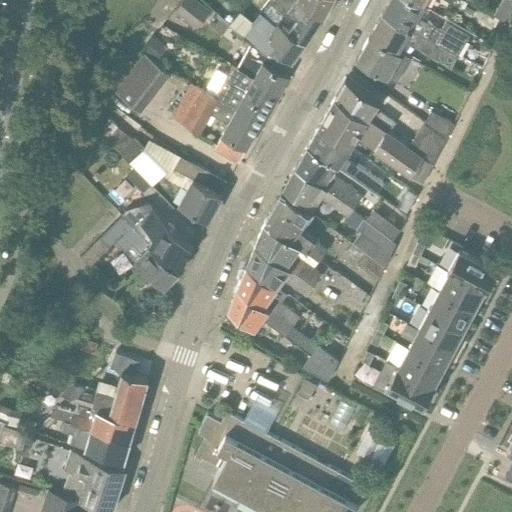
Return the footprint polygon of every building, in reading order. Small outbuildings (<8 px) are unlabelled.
[(196,25),(208,9),(196,0),(182,0),(175,9),(196,25)] [(228,0),(221,11),(233,18),(240,8),(228,0)] [(267,6),(254,21),(241,35),(244,37),(252,44),(281,67),(285,69),(292,59),(292,60),(307,40),(291,26),(297,16),(279,0),(271,0),(267,5),(267,6)] [(323,15),(304,0),(279,0),(297,16),(291,26),(307,40),(323,15)] [(304,0),(323,15),(324,16),(332,0),(304,0)] [(390,0),(384,11),(458,55),(470,34),(446,21),(441,29),(418,16),(425,5),(414,0),(390,0)] [(511,0),(501,0),(493,16),(506,22),(511,10),(511,0)] [(451,67),(458,55),(384,11),(371,34),(399,51),(405,40),(451,67)] [(230,24),(217,13),(209,23),(223,34),(230,24)] [(399,51),(371,34),(356,59),(394,80),(408,56),(399,51)] [(279,70),(281,67),(252,44),(239,67),(278,90),(287,75),(279,70)] [(115,91),(141,110),(170,72),(144,53),(115,91)] [(237,163),(261,121),(278,90),(239,67),(232,63),(225,76),(216,69),(205,90),(195,84),(194,85),(191,83),(173,116),(196,130),(200,132),(205,124),(210,116),(227,126),(216,144),(213,142),(210,147),(237,163)] [(387,130),(389,131),(396,122),(380,110),(378,113),(374,110),(380,102),(346,77),(336,96),(369,118),(387,130)] [(319,124),(352,146),(369,118),(336,96),(319,124)] [(454,123),(431,110),(424,121),(446,137),(454,123)] [(424,121),(408,146),(432,164),(446,137),(424,121)] [(308,144),(337,165),(376,192),(383,181),(358,162),(356,165),(344,156),(352,146),(319,124),(308,144)] [(387,130),(374,151),(373,152),(409,177),(411,175),(422,184),(432,164),(408,146),(389,131),(387,130)] [(135,140),(121,154),(131,164),(130,165),(150,185),(151,184),(151,185),(153,184),(154,184),(169,169),(147,147),(144,149),(135,140)] [(297,164),(353,208),(364,216),(371,205),(365,201),(366,200),(361,197),(363,194),(332,172),(337,165),(308,144),(297,164)] [(174,168),(191,177),(186,187),(177,203),(208,219),(222,193),(220,192),(202,183),(209,171),(180,155),(174,168)] [(126,206),(142,192),(116,161),(100,175),(126,206)] [(348,216),(353,208),(297,164),(284,186),(314,208),(319,201),(318,200),(320,196),(348,216)] [(209,171),(202,183),(220,192),(226,180),(209,171)] [(266,219),(320,259),(328,248),(300,227),(306,220),(306,221),(312,212),(282,190),(266,219)] [(122,215),(179,272),(193,247),(151,205),(128,209),(122,215)] [(392,239),(400,229),(374,208),(366,219),(392,239)] [(165,285),(179,272),(122,215),(81,256),(90,266),(115,241),(134,261),(137,257),(165,285)] [(384,249),(392,239),(366,219),(364,217),(356,228),(384,249)] [(314,266),(320,259),(266,219),(256,241),(315,284),(323,272),(314,266)] [(306,296),(315,284),(256,241),(247,262),(277,285),(282,278),(306,296)] [(425,244),(418,241),(413,252),(420,255),(425,244)] [(486,290),(497,269),(459,249),(448,270),(450,271),(485,289),(486,290)] [(378,279),(384,266),(366,252),(358,264),(378,279)] [(420,255),(413,252),(408,263),(415,266),(420,255)] [(238,285),(291,323),(294,319),(291,316),(294,311),(279,300),(285,291),(277,285),(247,262),(238,285)] [(475,309),(485,289),(450,271),(439,290),(475,309)] [(395,291),(402,294),(407,283),(400,280),(395,291)] [(291,323),(238,285),(229,307),(256,327),(262,317),(311,353),(302,367),(328,380),(339,359),(291,323)] [(464,328),(475,309),(439,290),(429,309),(464,328)] [(402,294),(395,291),(390,302),(397,305),(402,294)] [(464,328),(429,309),(419,329),(454,347),(464,328)] [(376,331),(383,334),(388,323),(381,320),(376,331)] [(454,347),(419,329),(408,348),(444,367),(454,347)] [(383,334),(376,331),(371,342),(378,345),(383,334)] [(434,385),(444,367),(408,348),(399,366),(398,366),(397,367),(435,387),(435,386),(434,385)] [(367,350),(362,361),(369,364),(374,353),(367,350)] [(114,353),(111,367),(122,370),(137,375),(141,361),(114,353)] [(424,406),(435,387),(397,367),(387,386),(424,406)] [(72,400),(136,420),(148,378),(137,375),(122,370),(117,388),(98,382),(96,391),(85,388),(72,400)] [(130,438),(136,420),(72,400),(71,401),(74,402),(69,410),(58,407),(51,414),(130,438)] [(17,427),(20,417),(0,410),(0,421),(12,426),(17,427)] [(275,511),(352,511),(367,485),(264,430),(266,425),(248,415),(246,420),(235,414),(234,415),(236,416),(231,425),(207,412),(199,428),(206,432),(195,452),(220,465),(213,478),(275,511)] [(124,460),(130,438),(51,414),(50,415),(66,420),(63,430),(87,438),(85,447),(124,460)] [(23,444),(25,430),(3,426),(0,440),(23,444)] [(62,493),(86,501),(113,509),(126,467),(70,449),(64,470),(69,471),(62,493)] [(0,511),(7,511),(16,486),(0,481),(0,511)] [(86,501),(62,493),(49,488),(43,508),(55,511),(82,511),(83,511),(86,501)]
